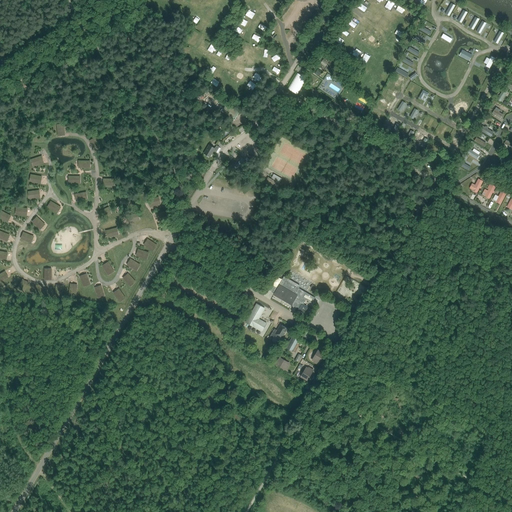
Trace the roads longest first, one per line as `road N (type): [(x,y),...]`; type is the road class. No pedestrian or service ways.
road 1 (unclassified): [(14,511),(167,243)]
road 2 (track): [(68,511),(18,435),(0,334)]
road 3 (unclassified): [(330,338),(167,243)]
road 4 (track): [(68,0),(164,150)]
